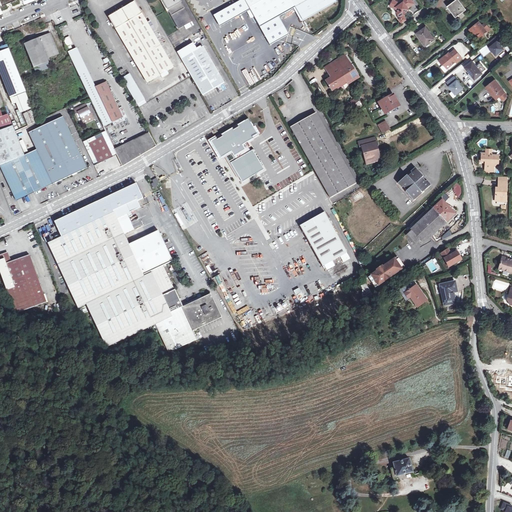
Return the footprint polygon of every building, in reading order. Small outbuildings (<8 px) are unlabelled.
[(188,24),(192,22),(180,0),(162,0),(179,29),(188,24)] [(251,9),(245,0),(242,0),(215,16),(221,27),(251,9)] [(245,0),(251,9),(261,28),(280,17),(293,10),(300,23),(338,2),(336,0),(245,0)] [(405,10),(409,8),(415,4),(411,0),(404,0),(400,3),(394,0),(391,6),(396,9),(397,8),(399,12),(398,13),(400,17),(403,14),(404,14),(407,13),(406,12),(405,10)] [(459,0),(457,0),(448,7),(456,18),(467,10),(459,0)] [(114,25),(147,82),(160,75),(163,80),(170,76),(167,71),(174,67),(135,1),(109,17),(112,22),(110,23),(112,26),(114,25)] [(280,17),(261,28),(267,38),(271,46),(290,36),(285,28),(280,17)] [(479,22),(470,29),(473,33),(477,33),(480,37),(487,31),(487,32),(491,29),(486,23),(482,26),(479,22)] [(67,23),(59,27),(63,35),(70,31),(67,23)] [(426,27),(417,34),(426,46),(435,39),(426,27)] [(48,62),(47,58),(58,54),(50,34),(25,45),(34,68),(48,62)] [(63,39),(67,47),(73,44),(70,36),(63,39)] [(488,43),(491,47),(490,48),(497,57),(505,51),(501,46),(502,45),(499,41),(498,42),(494,38),(488,43)] [(462,56),(468,52),(461,41),(449,50),(450,52),(456,48),(462,56)] [(182,59),(198,50),(194,43),(178,52),(182,59)] [(25,92),(26,92),(22,80),(8,46),(8,45),(1,48),(2,52),(0,52),(0,71),(11,98),(13,104),(17,103),(21,114),(25,112),(29,110),(32,109),(25,92)] [(484,56),(491,50),(487,46),(480,52),(484,56)] [(198,50),(182,59),(203,95),(224,83),(203,47),(198,50)] [(68,52),(71,58),(90,97),(104,126),(123,117),(107,82),(95,88),(76,49),(68,52)] [(450,53),(440,61),(442,64),(444,65),(447,69),(461,58),(455,50),(451,54),(450,53)] [(346,82),(358,75),(352,65),(351,65),(345,56),(325,68),(331,78),(326,81),(333,91),(346,82)] [(471,58),(462,64),(464,67),(473,61),(471,58)] [(48,62),(34,68),(37,74),(51,68),(48,62)] [(473,62),(466,68),(470,73),(475,80),(476,81),(480,78),(479,77),(482,74),(482,73),(486,70),(480,63),(476,66),(473,62)] [(475,80),(470,73),(468,75),(474,83),(476,81),(475,80)] [(130,74),(123,78),(138,104),(145,100),(130,74)] [(450,86),(449,87),(456,96),(464,90),(460,85),(461,84),(458,80),(457,81),(454,77),(447,83),(450,86)] [(495,81),(487,88),(492,94),(493,93),(497,99),(500,97),(503,100),(507,97),(507,96),(495,81)] [(379,103),(385,114),(399,105),(394,95),(379,103)] [(357,98),(347,105),(352,113),(362,106),(357,98)] [(0,138),(15,132),(8,115),(3,117),(0,110),(3,109),(0,102),(0,138)] [(84,123),(93,119),(86,104),(75,109),(77,114),(79,113),(80,116),(84,123)] [(26,113),(23,114),(27,126),(38,122),(34,110),(30,111),(26,113)] [(291,128),(331,198),(356,184),(316,114),(291,128)] [(24,155),(15,132),(0,138),(0,165),(3,172),(14,196),(31,188),(34,193),(53,184),(87,168),(63,117),(29,133),(37,150),(24,155)] [(242,182),(264,169),(253,150),(251,151),(247,153),(243,145),(246,143),(253,139),(252,137),(258,134),(249,119),(211,141),(221,158),(224,156),(232,152),(236,159),(231,163),(239,177),(242,182)] [(379,125),(383,133),(391,129),(386,121),(379,125)] [(149,133),(115,149),(123,166),(131,161),(156,146),(149,133)] [(84,143),(95,166),(99,164),(113,157),(103,136),(96,140),(95,137),(88,141),(84,143)] [(376,138),(363,141),(364,146),(362,146),(367,164),(372,163),(371,159),(380,157),(378,151),(376,152),(374,144),(376,143),(377,143),(376,138)] [(481,157),(481,161),(482,161),(485,164),(485,165),(485,168),(493,168),(495,164),(498,164),(498,159),(495,159),(495,156),(492,156),(491,154),(491,151),(485,151),(485,154),(481,154),(481,157)] [(236,159),(232,152),(224,156),(237,178),(239,177),(231,163),(236,159)] [(407,176),(399,183),(407,191),(406,192),(414,201),(430,186),(422,178),(423,177),(416,169),(408,177),(407,176)] [(498,182),(498,189),(496,189),(495,200),(505,201),(507,183),(498,182)] [(87,304),(107,347),(156,325),(169,353),(199,339),(194,330),(222,317),(211,294),(183,307),(164,265),(173,261),(158,231),(129,245),(124,234),(134,229),(131,222),(128,218),(132,216),(130,212),(140,207),(147,205),(143,198),(136,183),(54,221),(61,237),(48,243),(79,308),(87,304)] [(16,201),(34,193),(31,188),(14,196),(16,201)] [(350,195),(354,202),(363,197),(360,190),(350,195)] [(421,238),(423,241),(444,221),(446,222),(454,214),(442,201),(434,209),(433,208),(412,229),(414,231),(421,238)] [(300,226),(323,266),(347,253),(325,212),(300,226)] [(135,229),(143,225),(141,219),(132,222),(135,229)] [(416,243),(421,238),(414,231),(409,235),(416,243)] [(444,240),(452,235),(449,231),(441,237),(444,240)] [(442,253),(445,259),(449,267),(457,262),(462,259),(461,259),(457,252),(452,255),(448,249),(442,253)] [(10,262),(7,253),(0,255),(0,268),(16,314),(47,303),(30,255),(10,262)] [(402,270),(406,268),(398,258),(395,260),(383,269),(384,270),(380,273),(379,272),(372,277),(369,279),(376,289),(380,287),(402,270)] [(511,260),(503,258),(499,270),(504,272),(509,273),(511,274),(511,260)] [(220,276),(217,277),(224,292),(227,291),(220,276)] [(454,293),(457,292),(455,282),(441,285),(445,305),(456,303),(454,293)] [(363,298),(366,303),(374,298),(364,283),(364,284),(363,298)] [(409,291),(405,294),(409,299),(411,297),(418,307),(427,300),(417,285),(409,291)] [(405,294),(409,291),(406,286),(400,291),(403,296),(405,294)] [(243,298),(248,297),(247,294),(230,300),(233,307),(245,303),(243,298)] [(286,299),(271,307),(275,315),(291,307),(286,299)] [(250,313),(251,318),(267,313),(266,309),(250,313)] [(393,468),(397,479),(398,479),(397,476),(413,472),(409,459),(394,463),(395,467),(393,468)] [(511,506),(504,503),(501,509),(507,511),(506,511),(511,511),(511,508),(511,506)]
